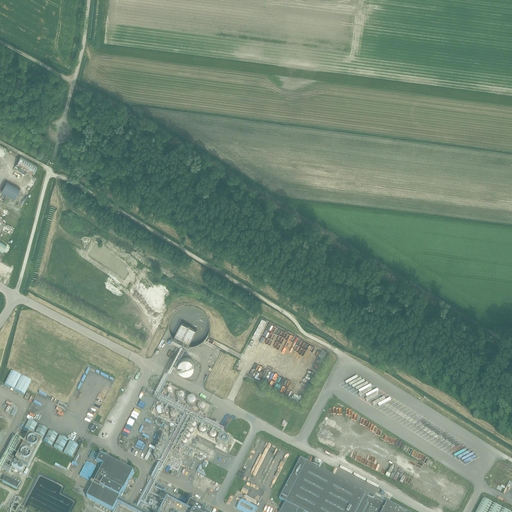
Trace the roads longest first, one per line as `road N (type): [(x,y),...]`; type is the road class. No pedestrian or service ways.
road 1 (track): [(74,82),(511,346)]
road 2 (unclassified): [(60,131),(88,0)]
road 3 (unknown): [(228,407),(259,346),(314,363)]
